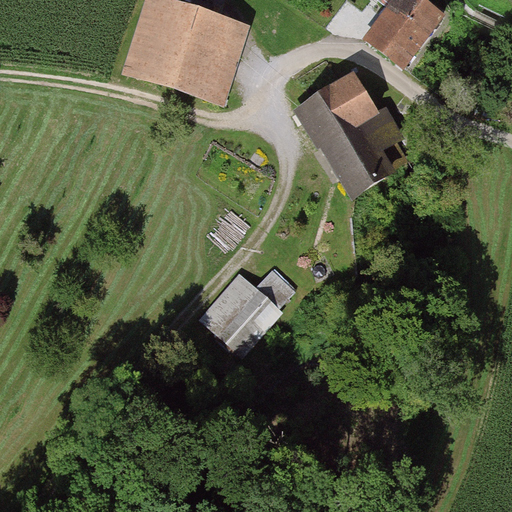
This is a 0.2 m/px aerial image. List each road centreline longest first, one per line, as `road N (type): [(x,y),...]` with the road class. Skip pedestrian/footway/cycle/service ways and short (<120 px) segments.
road 1 (residential): [(511,138),(452,116),(355,62),(311,57),(267,84),(238,125)]
road 2 (track): [(238,125),(53,81),(0,77)]
